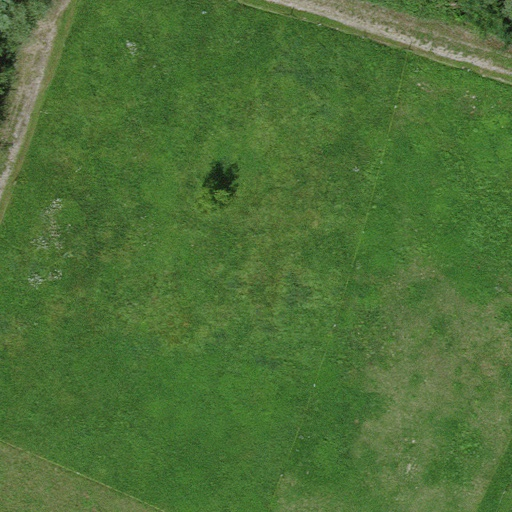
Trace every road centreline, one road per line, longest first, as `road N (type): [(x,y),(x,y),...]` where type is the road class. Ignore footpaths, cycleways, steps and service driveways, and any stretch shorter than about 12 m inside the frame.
road 1 (track): [(298,0),(511,67)]
road 2 (track): [(0,199),(52,27),(68,0)]
